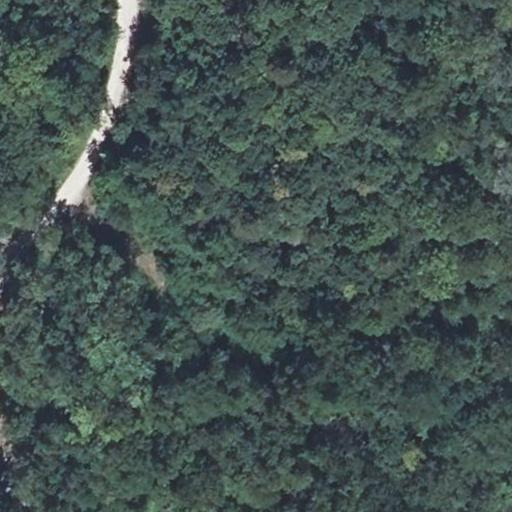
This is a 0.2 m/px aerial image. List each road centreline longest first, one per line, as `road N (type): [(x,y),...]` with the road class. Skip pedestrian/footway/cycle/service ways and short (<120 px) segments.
road 1 (track): [(126,0),(115,101),(0,282)]
road 2 (track): [(67,187),(225,331),(295,355)]
